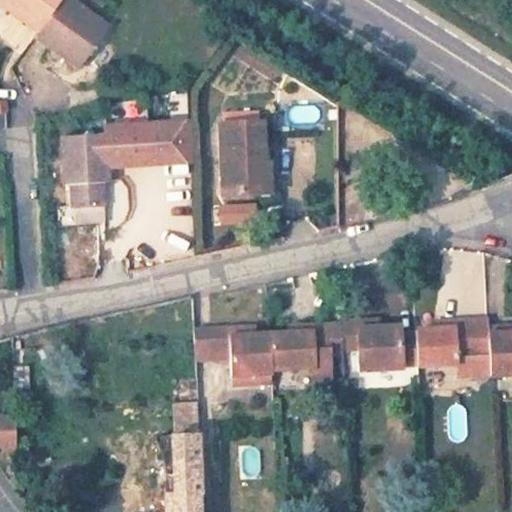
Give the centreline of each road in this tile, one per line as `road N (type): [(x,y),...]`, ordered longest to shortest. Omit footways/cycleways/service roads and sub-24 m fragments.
road 1 (residential): [(0,316),(496,204)]
road 2 (primary): [(341,0),(511,108)]
